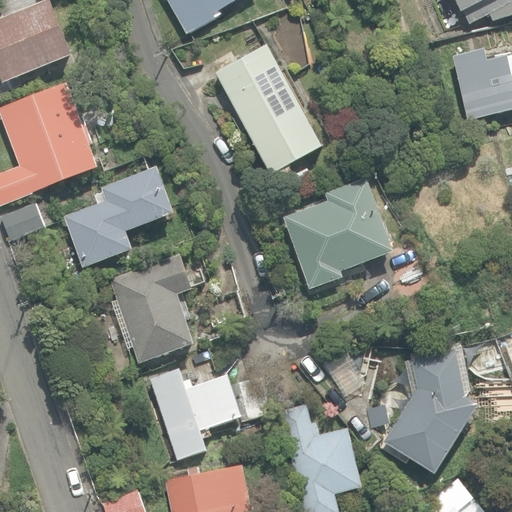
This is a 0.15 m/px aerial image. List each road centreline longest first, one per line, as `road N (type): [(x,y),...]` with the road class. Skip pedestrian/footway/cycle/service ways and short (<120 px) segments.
road 1 (residential): [(281,341),(229,199),(168,80),(139,0)]
road 2 (residential): [(67,511),(0,313)]
